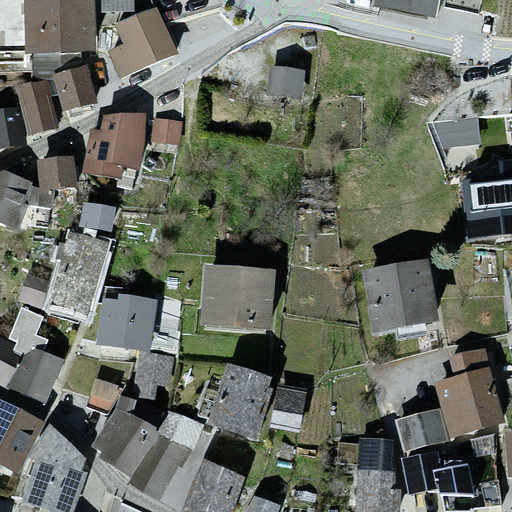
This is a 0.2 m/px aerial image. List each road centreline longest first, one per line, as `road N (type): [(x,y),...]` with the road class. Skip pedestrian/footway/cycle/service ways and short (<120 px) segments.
road 1 (residential): [(283,9),(76,138),(0,175)]
road 2 (unclassified): [(511,53),(283,9)]
road 3 (unclassified): [(165,511),(112,488),(77,428),(0,392)]
